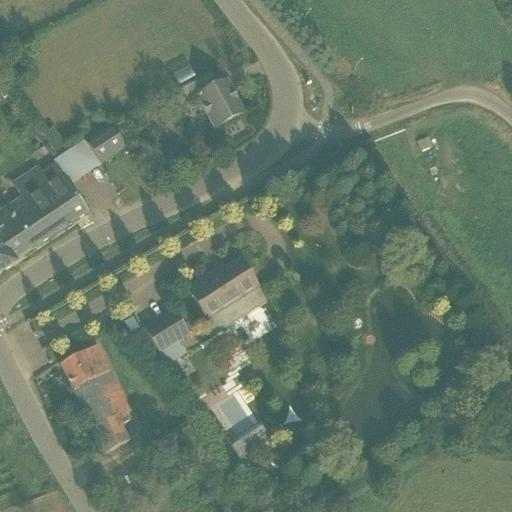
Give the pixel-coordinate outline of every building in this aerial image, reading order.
[(212,73),(180,90),(187,104),(197,98),(214,131),(244,115),(226,81),(218,86),(212,73)] [(110,127),(85,143),(100,166),(124,149),(110,127)] [(65,146),(56,133),(45,140),(54,154),(65,146)] [(0,239),(17,264),(89,216),(60,173),(62,172),(56,163),(52,166),(41,173),(38,169),(37,167),(12,184),(13,185),(22,199),(2,212),(0,209),(0,239)] [(0,274),(17,264),(0,239),(0,274)] [(266,303),(257,289),(240,262),(226,271),(223,268),(187,290),(215,335),(266,303)] [(174,311),(143,330),(158,354),(189,335),(174,311)] [(60,366),(105,454),(129,442),(121,426),(132,420),(95,348),(60,366)] [(202,398),(193,404),(200,415),(210,409),(202,398)] [(236,439),(226,445),(238,462),(247,456),(236,439)]
